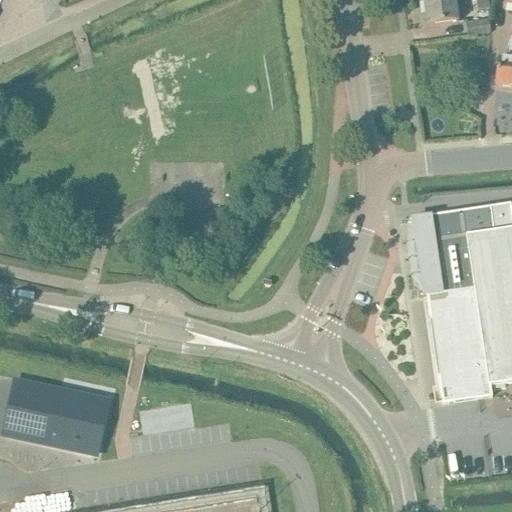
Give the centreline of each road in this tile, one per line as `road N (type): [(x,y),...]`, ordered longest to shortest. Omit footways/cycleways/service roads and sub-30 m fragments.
road 1 (tertiary): [(406,511),(379,430),(348,392),(318,372)]
road 2 (tertiary): [(371,166),(346,0)]
road 3 (tertiary): [(213,344),(191,325),(101,306),(69,310)]
road 4 (tertiary): [(69,310),(99,330),(187,348),(213,344)]
road 5 (residential): [(371,166),(511,156)]
road 6 (unclassified): [(0,55),(119,0)]
